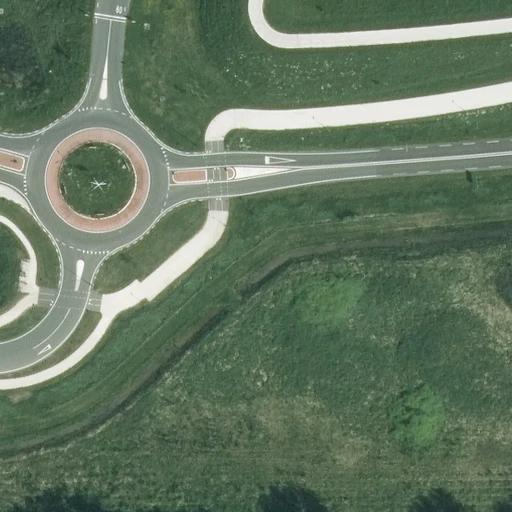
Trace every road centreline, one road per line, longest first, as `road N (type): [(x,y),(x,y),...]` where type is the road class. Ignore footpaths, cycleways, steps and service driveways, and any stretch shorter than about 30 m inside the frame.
road 1 (unknown): [(511,487),(210,482),(50,454),(0,429)]
road 2 (primary): [(304,168),(511,152)]
road 3 (primary): [(155,195),(231,189),(304,168)]
road 4 (primary): [(304,168),(153,163)]
